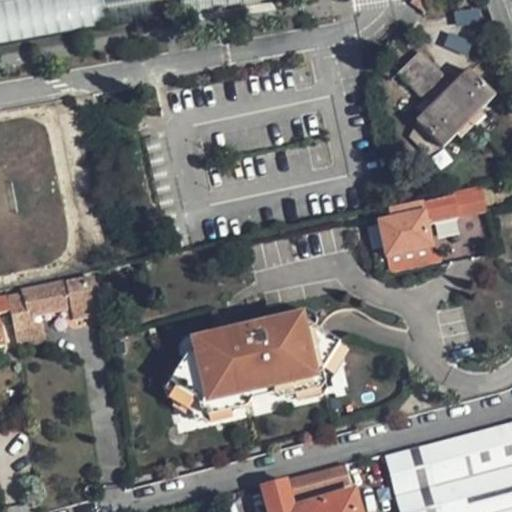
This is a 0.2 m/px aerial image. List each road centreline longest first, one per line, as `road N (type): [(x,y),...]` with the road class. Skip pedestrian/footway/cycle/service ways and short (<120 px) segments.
road 1 (unknown): [(334,101),(339,147),(323,176),(236,198),(206,198),(194,181),(188,158),(205,127)]
road 2 (unknown): [(205,127),(334,101)]
